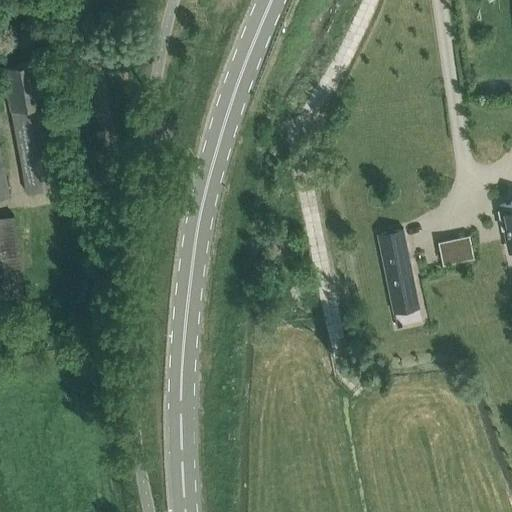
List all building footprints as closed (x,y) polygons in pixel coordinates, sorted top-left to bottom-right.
[(27,191),(62,184),(39,60),(4,66),(27,191)] [(0,193),(10,192),(0,136),(0,193)] [(502,208),(499,209),(503,228),(506,227),(510,250),(511,249),(511,201),(501,204),(502,208)] [(26,292),(14,214),(0,216),(0,283),(2,295),(26,292)] [(404,228),(378,233),(394,312),(420,306),(404,228)]
